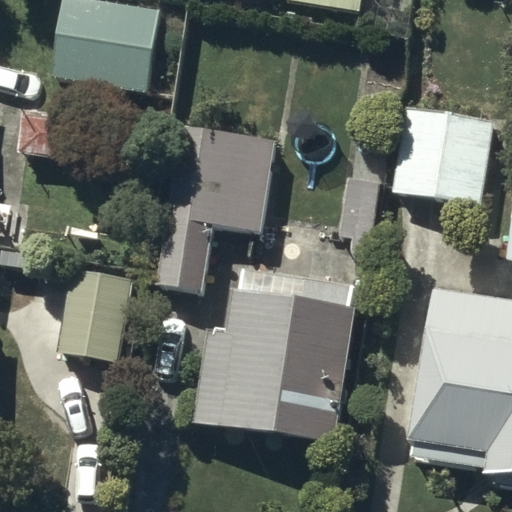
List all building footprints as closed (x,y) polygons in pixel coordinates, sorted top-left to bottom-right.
[(163,4),(135,0),(60,0),(50,76),(151,91),(163,4)] [(494,115),(405,103),(394,189),(483,200),(494,115)] [(74,113),(24,109),(19,152),(69,156),(74,113)] [(273,146),(183,133),(159,292),(204,299),(214,231),(260,237),(273,146)] [(380,177),(347,174),(340,234),(352,235),(350,250),(371,253),(380,177)] [(355,283),(242,263),(230,329),(210,325),(195,413),(333,437),(356,304),(352,303),(355,283)] [(134,274),(71,266),(61,349),(123,357),(134,274)] [(511,317),(434,305),(408,454),(415,456),(412,473),(511,488),(511,317)]
